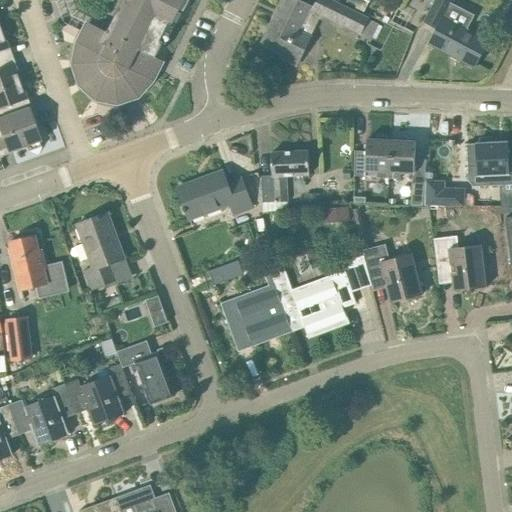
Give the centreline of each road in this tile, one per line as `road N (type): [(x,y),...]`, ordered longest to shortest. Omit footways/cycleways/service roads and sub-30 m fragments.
road 1 (residential): [(495,511),(477,372),(466,351),(443,346),(386,356),(217,419)]
road 2 (residential): [(511,104),(319,96),(228,121)]
road 3 (residential): [(217,419),(125,159)]
road 4 (residential): [(217,419),(0,498)]
road 5 (residential): [(89,171),(25,0)]
road 6 (residential): [(242,0),(215,66),(228,121)]
